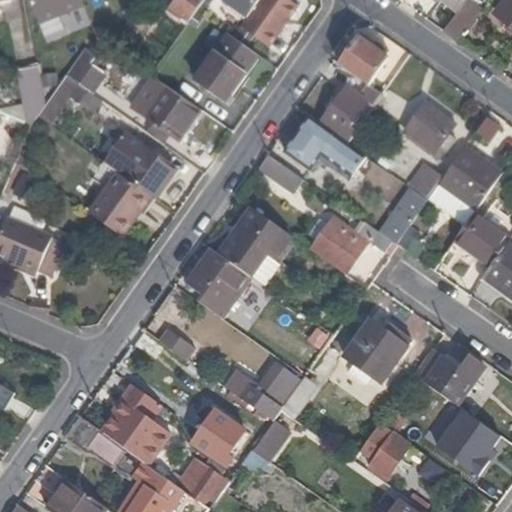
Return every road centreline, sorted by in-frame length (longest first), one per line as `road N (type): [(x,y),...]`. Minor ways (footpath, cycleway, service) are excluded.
road 1 (residential): [(98,357),(353,0)]
road 2 (residential): [(360,0),(511,110)]
road 3 (residential): [(0,496),(98,357)]
road 4 (residential): [(403,285),(511,359)]
